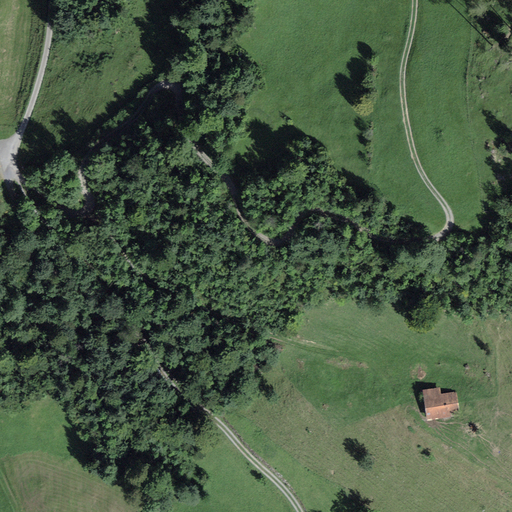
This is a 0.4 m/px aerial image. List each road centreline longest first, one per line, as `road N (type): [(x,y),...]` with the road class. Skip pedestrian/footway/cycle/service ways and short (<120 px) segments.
road 1 (track): [(10,171),(85,215),(86,154),(168,82),(201,150),(270,244),(283,241),(312,209),(393,240),(441,236),(450,208),(421,173),(405,116),(401,79),(414,0)]
road 2 (track): [(301,511),(176,389),(126,309),(35,212),(18,176)]
road 3 (track): [(156,511),(157,485),(98,391),(83,310),(16,206),(10,171)]
